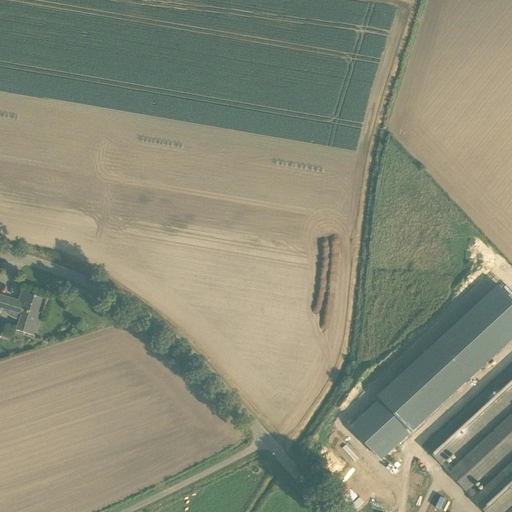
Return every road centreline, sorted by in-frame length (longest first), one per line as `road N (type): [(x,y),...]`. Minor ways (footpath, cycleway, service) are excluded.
road 1 (unclassified): [(266,440),(157,325),(98,287),(0,256)]
road 2 (unclassified): [(121,511),(266,440)]
